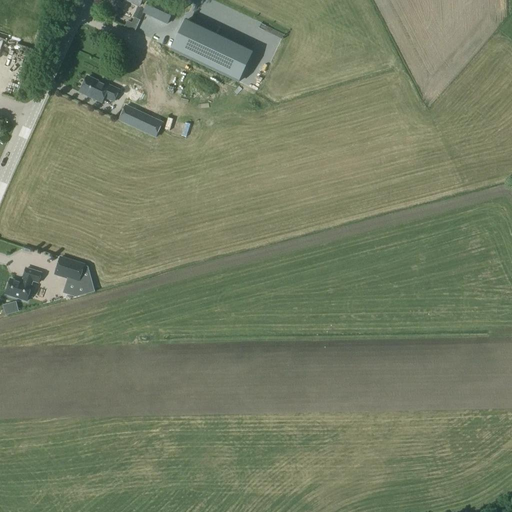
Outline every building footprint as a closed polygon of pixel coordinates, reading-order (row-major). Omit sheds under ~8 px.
[(123,0),(123,1),(139,9),(140,7),(146,10),(150,0),(123,0)] [(173,10),(151,0),(150,0),(146,10),(144,14),(166,25),(173,10)] [(125,19),(130,7),(119,3),(114,15),(125,19)] [(236,79),(249,50),(181,19),(167,48),(236,79)] [(135,33),(140,23),(134,20),(130,30),(135,33)] [(88,79),(80,95),(102,105),(104,99),(114,104),(119,92),(109,87),(108,89),(88,79)] [(131,124),(145,131),(163,95),(149,88),(131,124)] [(124,99),(122,104),(130,107),(132,103),(124,99)] [(83,266),(60,259),(55,276),(79,284),(83,266)] [(22,284),(10,280),(5,295),(26,302),(31,287),(30,287),(32,282),(38,284),(41,274),(25,269),(22,279),(24,279),(22,284)]
